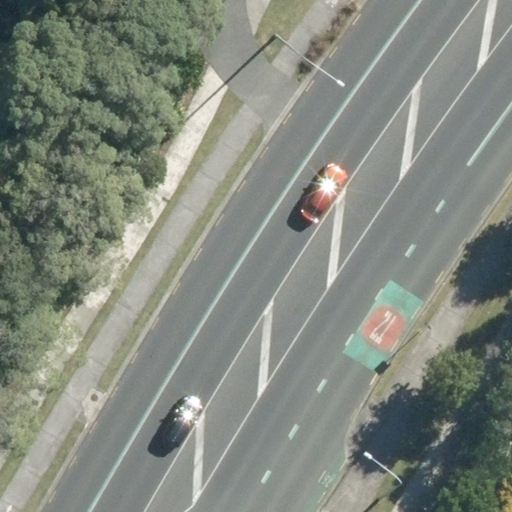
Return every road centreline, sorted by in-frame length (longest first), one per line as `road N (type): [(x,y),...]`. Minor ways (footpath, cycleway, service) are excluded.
road 1 (primary): [(91,511),(347,104),(422,0)]
road 2 (primary): [(511,105),(239,511)]
